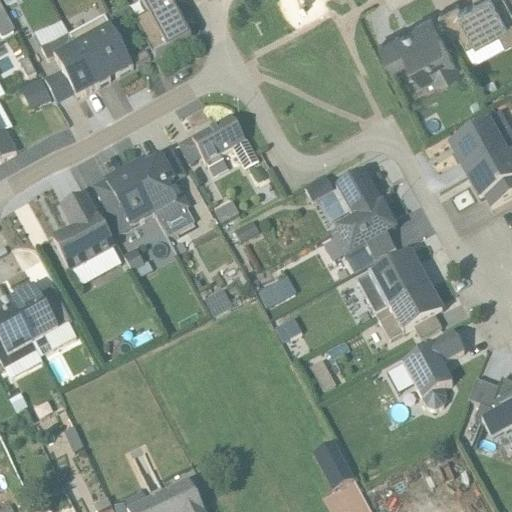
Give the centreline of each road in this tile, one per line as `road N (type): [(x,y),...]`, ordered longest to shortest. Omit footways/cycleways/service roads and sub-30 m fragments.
road 1 (residential): [(511,270),(453,249),(390,133),(293,175),(232,70)]
road 2 (residential): [(0,191),(232,70)]
